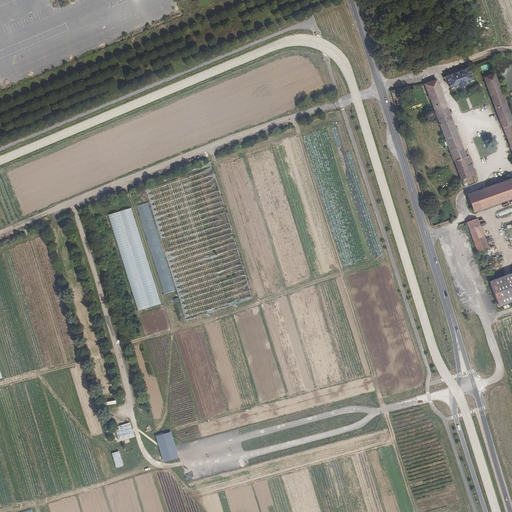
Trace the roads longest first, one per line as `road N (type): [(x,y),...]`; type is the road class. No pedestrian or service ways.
road 1 (primary): [(453,325),(354,0)]
road 2 (track): [(482,311),(453,224),(463,220),(462,191),(482,180),(437,70)]
road 3 (primary): [(510,511),(453,325)]
road 4 (primary): [(453,325),(455,416),(486,511)]
road 5 (track): [(511,49),(381,89)]
